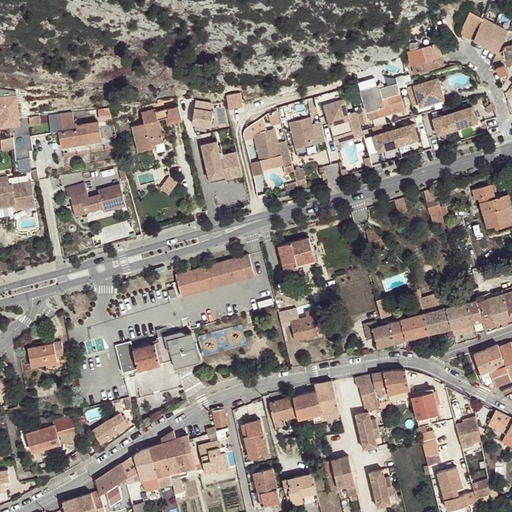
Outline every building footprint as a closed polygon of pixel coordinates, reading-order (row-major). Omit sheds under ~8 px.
[(473,41),(484,19),(470,12),(459,33),(473,41)] [(508,32),(484,19),(473,41),(498,53),(508,32)] [(438,43),(409,51),(415,73),(444,65),(438,43)] [(497,67),(505,64),(507,64),(504,51),(498,53),(492,64),(497,67)] [(499,75),(507,72),(505,64),(497,67),(499,75)] [(416,85),(422,106),(446,99),(440,78),(416,85)] [(379,85),(360,91),(370,121),(404,110),(399,93),(383,98),(379,85)] [(228,108),(243,107),(242,92),(226,94),(228,108)] [(26,104),(27,94),(2,94),(2,104),(26,104)] [(314,97),(307,99),(310,109),(317,107),(314,97)] [(494,108),(490,98),(483,104),(489,112),(494,108)] [(192,99),(189,123),(212,126),(215,101),(192,99)] [(324,105),(334,137),(353,131),(355,138),(363,135),(356,112),(349,114),(344,99),(324,105)] [(278,107),(280,117),(286,116),(284,105),(278,107)] [(183,120),(179,106),(156,111),(155,109),(142,112),(144,123),(133,126),(140,151),(153,147),(152,144),(156,143),(164,141),(159,119),(167,117),(170,116),(172,123),(183,120)] [(454,113),(458,129),(478,123),(473,107),(454,113)] [(111,117),(109,108),(98,111),(100,119),(111,117)] [(43,116),(47,134),(59,132),(61,147),(102,140),(99,121),(75,125),(73,113),(43,116)] [(458,129),(454,113),(434,118),(438,134),(458,129)] [(31,137),(47,134),(43,116),(11,119),(13,137),(15,149),(16,160),(35,157),(31,137)] [(325,141),(320,122),(313,124),(312,118),(290,123),(296,148),(317,143),(325,141)] [(394,130),(399,146),(419,139),(414,124),(394,130)] [(283,167),(292,165),(286,141),(278,143),(275,129),(254,134),(260,160),(273,157),(280,155),(283,167)] [(379,151),(399,146),(394,130),(374,135),(379,151)] [(353,131),(334,137),(336,144),(355,138),(353,131)] [(480,136),(483,146),(502,141),(499,131),(480,136)] [(470,139),(473,149),(483,146),(480,136),(470,139)] [(13,137),(1,139),(1,150),(15,149),(13,137)] [(226,180),(243,176),(237,154),(221,158),(217,141),(203,145),(207,161),(205,162),(210,180),(225,176),(226,180)] [(275,167),(273,157),(260,160),(250,163),(253,176),(264,173),(263,170),(275,167)] [(293,167),(296,178),(304,176),(301,165),(293,167)] [(16,205),(17,209),(36,206),(31,181),(9,185),(8,177),(0,177),(0,185),(0,187),(0,186),(0,208),(13,206),(12,204),(16,203),(16,205)] [(126,205),(120,184),(102,188),(104,192),(89,196),(85,182),(66,187),(68,197),(71,197),(74,208),(84,206),(85,211),(103,207),(104,211),(126,205)] [(285,184),(287,191),(298,188),(296,182),(285,184)] [(496,226),(496,228),(511,223),(511,222),(510,214),(509,212),(506,213),(505,208),(511,205),(509,194),(495,198),(491,184),(473,189),(475,199),(479,198),(488,228),(496,226)] [(440,206),(434,187),(424,190),(434,223),(444,220),(443,216),(440,206)] [(403,201),(396,203),(399,212),(406,210),(403,201)] [(440,206),(443,216),(448,215),(446,205),(440,206)] [(85,211),(84,206),(74,208),(75,215),(85,212),(85,211)] [(314,255),(309,237),(278,245),(283,264),(314,255)] [(249,253),(176,274),(182,296),(255,275),(249,253)] [(314,255),(283,264),(285,271),(298,268),(297,264),(315,259),(314,255)] [(502,276),(501,268),(491,271),(492,278),(502,276)] [(464,277),(465,284),(476,282),(474,274),(464,277)] [(511,319),(511,318),(511,286),(511,287),(511,286),(511,290),(503,293),(511,319)] [(423,313),(429,333),(452,327),(447,307),(442,308),(437,292),(419,297),(421,305),(423,313)] [(511,319),(503,293),(487,298),(495,324),(511,319)] [(468,302),(474,323),(482,320),(484,327),(495,324),(487,298),(477,301),(477,299),(468,302)] [(381,318),(387,316),(383,302),(377,304),(379,308),(381,318)] [(454,334),(475,329),(468,302),(447,307),(452,327),(454,334)] [(318,321),(315,309),(306,311),(307,316),(290,320),(295,340),(318,334),(316,327),(315,322),(318,321)] [(401,319),(401,320),(406,339),(429,333),(423,313),(401,319)] [(368,339),(376,337),(373,327),(378,326),(376,320),(364,323),(368,339)] [(401,320),(390,323),(388,323),(383,325),(378,326),(373,327),(376,337),(392,333),(395,342),(406,339),(401,320)] [(482,320),(474,323),(475,329),(476,330),(484,327),(482,320)] [(131,340),(116,344),(123,372),(139,368),(139,369),(161,364),(161,362),(163,362),(164,363),(174,360),(186,357),(186,356),(191,355),(187,340),(188,340),(186,335),(186,334),(186,333),(185,333),(185,332),(184,332),(183,331),(182,331),(181,331),(180,332),(181,336),(158,342),(155,343),(134,349),(131,340)] [(157,338),(158,342),(181,336),(180,332),(157,338)] [(193,333),(186,335),(188,340),(187,340),(191,355),(186,356),(186,357),(174,360),(176,368),(201,362),(193,333)] [(378,346),(395,342),(392,333),(376,337),(378,346)] [(57,361),(58,361),(57,356),(64,354),(62,341),(45,344),(36,346),(28,348),(32,366),(46,363),(57,361)] [(506,364),(511,361),(511,344),(511,342),(499,346),(506,364)] [(474,354),(481,374),(506,364),(499,346),(498,344),(474,354)] [(511,380),(506,364),(481,374),(484,380),(493,376),(497,386),(511,380)] [(410,389),(405,367),(393,370),(382,372),(387,394),(397,391),(410,389)] [(382,372),(373,373),(378,396),(383,395),(387,394),(382,372)] [(360,385),(366,411),(369,411),(380,408),(372,373),(355,377),(357,386),(360,385)] [(314,383),(316,391),(324,420),(338,417),(340,413),(333,380),(314,383)] [(511,386),(502,390),(505,395),(511,398),(511,386)] [(400,404),(413,401),(411,396),(410,389),(397,391),(400,404)] [(434,390),(411,396),(413,401),(417,418),(439,413),(434,390)] [(316,391),(294,396),(299,416),(299,418),(318,414),(320,421),(324,420),(316,391)] [(400,404),(397,391),(387,394),(383,395),(384,402),(380,404),(381,409),(400,404)] [(299,416),(294,396),(269,402),(276,428),(286,426),(285,419),(299,416)] [(102,443),(136,420),(133,408),(130,408),(123,411),(122,410),(93,430),(102,443)] [(212,410),(215,426),(215,428),(228,425),(224,408),(212,410)] [(511,417),(496,409),(489,423),(507,432),(503,439),(511,444),(511,417)] [(27,413),(30,419),(36,416),(34,410),(27,413)] [(369,411),(366,411),(356,414),(364,448),(377,445),(375,437),(380,436),(376,418),(371,419),(369,411)] [(481,439),(476,415),(467,418),(467,420),(463,421),(456,423),(462,447),(474,444),(473,442),(481,439)] [(74,419),(55,424),(58,436),(77,430),(74,419)] [(249,457),(268,453),(260,419),(241,424),(249,457)] [(55,424),(27,432),(33,451),(49,447),(49,444),(60,441),(58,436),(55,424)] [(182,452),(177,438),(174,430),(161,438),(163,442),(167,455),(170,472),(187,468),(182,452)] [(433,430),(421,433),(423,442),(426,456),(439,453),(433,430)] [(188,434),(177,438),(182,452),(187,468),(192,467),(196,466),(189,439),(188,434)] [(219,439),(198,444),(205,471),(214,469),(213,465),(228,462),(226,450),(221,452),(219,447),(221,446),(219,439)] [(163,442),(149,447),(156,475),(159,487),(173,483),(170,472),(167,455),(163,442)] [(135,456),(128,460),(134,481),(135,488),(145,486),(141,478),(156,475),(149,447),(142,450),(134,455),(135,456)] [(349,456),(340,457),(346,485),(355,483),(349,456)] [(340,457),(332,459),(335,475),(338,487),(346,485),(340,457)] [(328,476),(335,475),(332,459),(325,461),(328,476)] [(134,481),(128,460),(122,462),(126,478),(127,483),(134,481)] [(126,478),(122,462),(96,480),(99,491),(103,506),(120,496),(114,486),(126,478)] [(262,506),(280,501),(272,468),(253,472),(262,506)] [(0,490),(6,490),(5,480),(10,479),(8,469),(0,469),(0,490)] [(385,477),(383,469),(369,472),(378,506),(391,504),(389,495),(394,494),(390,476),(385,477)] [(470,473),(472,480),(487,477),(486,470),(470,473)] [(312,472),(283,479),(285,490),(289,489),(291,497),(292,497),(294,503),(303,501),(302,495),(317,492),(312,472)] [(156,475),(141,478),(145,486),(147,490),(159,487),(156,475)] [(335,475),(328,476),(331,491),(338,489),(338,487),(335,475)] [(472,482),(476,497),(491,493),(490,486),(488,478),(472,482)] [(181,482),(173,484),(175,493),(183,492),(181,482)] [(355,483),(346,485),(347,491),(348,495),(357,493),(355,483)] [(495,485),(490,486),(491,493),(493,500),(498,499),(495,485)] [(99,491),(93,493),(97,511),(105,511),(103,506),(99,491)] [(318,497),(317,492),(302,495),(303,501),(318,497)] [(97,511),(93,493),(78,497),(82,511),(97,511)] [(82,511),(78,497),(64,501),(66,511),(82,511)] [(133,505),(134,511),(146,511),(144,502),(133,505)]
